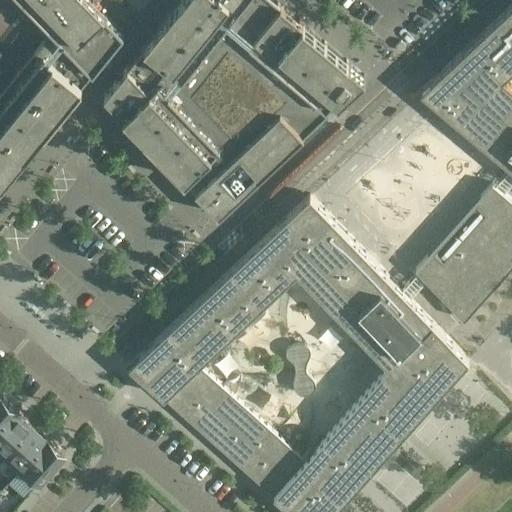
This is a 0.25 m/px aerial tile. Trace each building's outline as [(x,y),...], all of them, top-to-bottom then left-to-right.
[(11,0),(47,35),(0,93),(0,185),(87,77),(124,32),(92,0),(11,0)] [(365,75),(275,0),(180,0),(142,47),(104,95),(218,214),(365,75)] [(511,3),(420,90),(511,166),(511,3)] [(420,268),(402,288),(410,297),(426,279),(464,318),(476,304),(474,302),(511,258),(511,200),(503,193),(511,182),(511,166),(493,186),(490,184),(478,198),(481,200),(432,254),(429,252),(417,265),(420,268)] [(310,193),(129,364),(130,365),(294,511),(331,511),(469,358),(410,297),(402,288),(310,193)] [(0,425),(16,408),(0,393),(0,425)] [(0,455),(2,456),(32,422),(16,408),(0,425),(0,455)] [(18,471),(48,437),(32,422),(2,456),(18,471)] [(35,486),(65,452),(48,437),(18,471),(35,486)]
